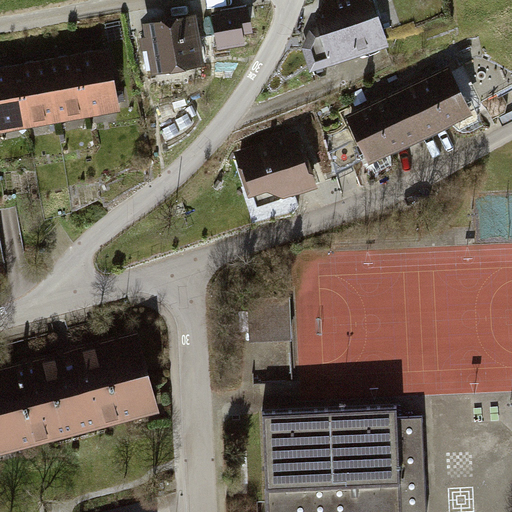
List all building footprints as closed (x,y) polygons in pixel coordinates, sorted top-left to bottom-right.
[(309,41),(318,68),(397,39),(382,0),(329,0),(326,6),(312,11),(316,23),(309,41)] [(251,29),(248,9),(214,15),(218,35),(220,46),(244,41),(242,30),(251,29)] [(218,35),(214,15),(194,18),(198,38),(218,35)] [(152,47),(156,70),(202,62),(198,38),(194,18),(194,17),(148,25),(150,37),(143,38),(145,48),(152,47)] [(97,109),(128,104),(119,43),(88,48),(97,109)] [(66,114),(97,109),(88,48),(56,53),(66,114)] [(35,119),(66,114),(56,53),(25,58),(35,119)] [(0,101),(3,124),(35,119),(25,58),(0,61),(0,101)] [(428,134),(481,110),(457,60),(405,85),(428,134)] [(376,159),(428,134),(405,85),(353,109),(376,159)] [(489,109),(496,123),(511,115),(505,101),(489,109)] [(339,154),(358,149),(351,125),(332,131),(339,154)] [(241,149),(259,205),(327,184),(309,127),(241,149)] [(257,342),(300,339),(297,295),(255,297),(257,342)] [(0,366),(0,447),(2,455),(169,409),(146,327),(0,366)] [(398,404),(263,411),(268,511),(427,511),(423,417),(398,419),(398,404)]
